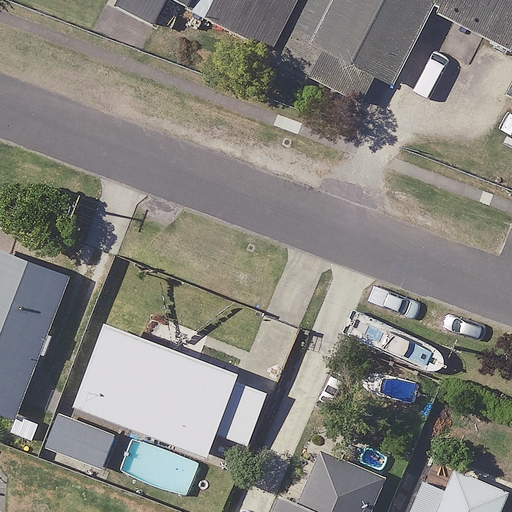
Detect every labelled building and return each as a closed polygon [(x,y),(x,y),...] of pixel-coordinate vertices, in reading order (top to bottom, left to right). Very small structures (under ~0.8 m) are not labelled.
[(261,0),(134,0),(237,50),(261,0)] [(385,87),(426,8),(511,52),(511,69),(503,87),(511,91),(511,0),(294,0),(278,32),(385,87)] [(71,276),(0,249),(0,409),(17,416),(71,276)] [(194,371),(207,338),(139,310),(126,344),(194,371)] [(118,436),(62,413),(49,444),(104,468),(118,436)] [(372,511),(387,476),(312,445),(283,511),(372,511)] [(500,511),(510,489),(455,466),(446,487),(423,478),(408,511),(500,511)]
